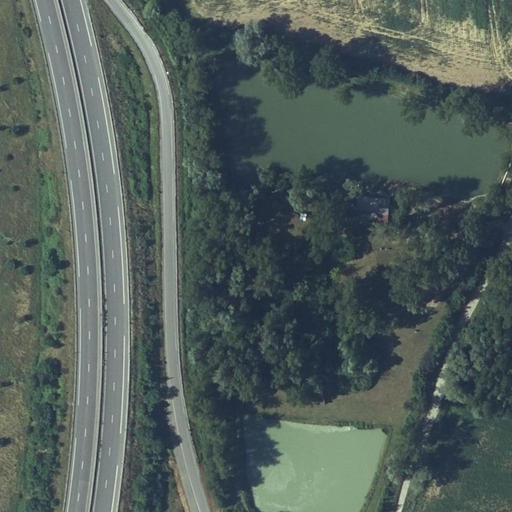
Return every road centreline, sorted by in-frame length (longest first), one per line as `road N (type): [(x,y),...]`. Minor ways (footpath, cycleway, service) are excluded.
road 1 (trunk): [(200,511),(172,399),(161,83),(113,0)]
road 2 (trunk): [(44,0),(68,101),(87,251),(89,362),(76,511)]
road 3 (trunk): [(101,511),(114,384),(111,229),(71,0)]
road 4 (track): [(511,236),(461,321),(398,511)]
